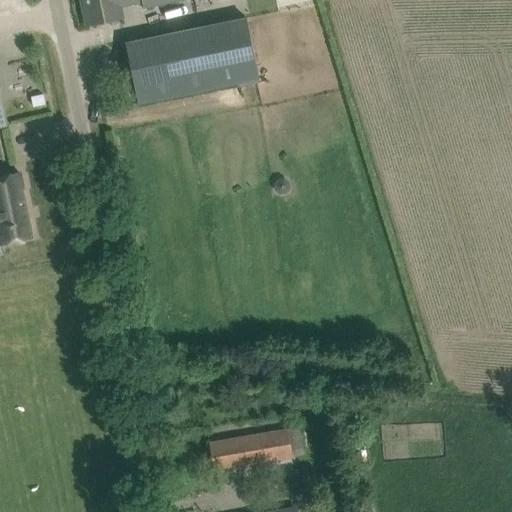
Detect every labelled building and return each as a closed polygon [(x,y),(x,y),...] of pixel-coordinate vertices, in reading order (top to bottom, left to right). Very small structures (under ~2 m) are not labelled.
[(81,0),(86,25),(121,18),(119,6),(139,1),(141,8),(178,0),(81,0)] [(138,101),(259,76),(247,18),(126,43),(138,101)] [(258,128),(265,151),(281,146),(274,123),(258,128)] [(0,244),(33,238),(19,172),(0,176),(0,244)] [(349,173),(332,176),(338,206),(355,202),(349,173)] [(235,281),(220,285),(226,308),(241,304),(235,281)] [(350,453),(359,451),(353,418),(343,420),(350,453)] [(298,475),(296,456),(304,454),(299,427),(257,435),(210,443),(215,470),(218,469),(221,489),(248,484),(245,465),(276,459),(279,478),(298,475)] [(331,511),(330,503),(318,505),(319,511),(331,511)]
